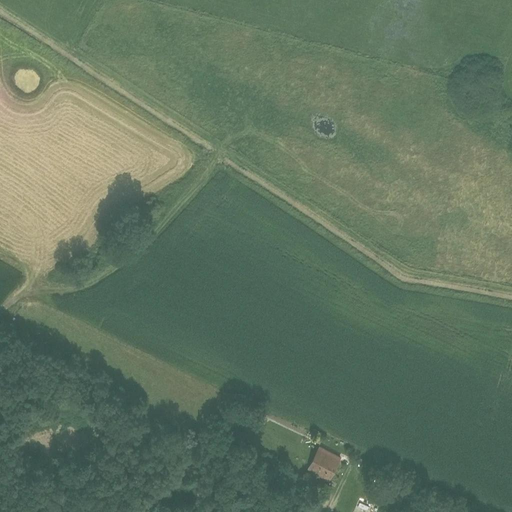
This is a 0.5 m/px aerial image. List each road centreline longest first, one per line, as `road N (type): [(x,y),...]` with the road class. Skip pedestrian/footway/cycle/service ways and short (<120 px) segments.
road 1 (track): [(26,288),(87,284),(131,257),(221,149)]
road 2 (unclassified): [(130,511),(0,489)]
